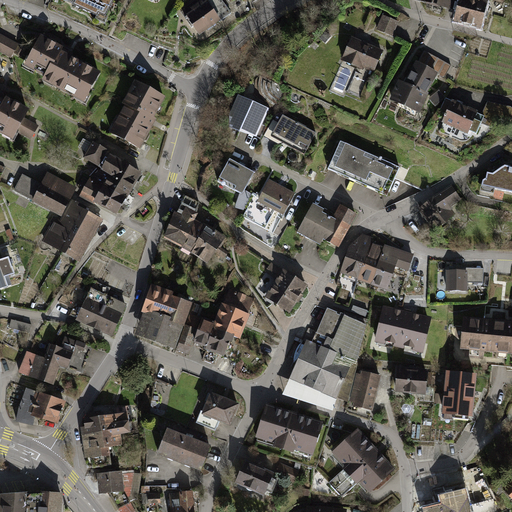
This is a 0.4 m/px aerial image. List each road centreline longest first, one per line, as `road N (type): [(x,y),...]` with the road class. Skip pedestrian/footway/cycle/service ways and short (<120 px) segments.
road 1 (residential): [(262,394),(346,242),(511,134)]
road 2 (residential): [(198,92),(119,344)]
road 3 (residential): [(2,0),(57,19),(198,92)]
road 4 (residential): [(262,394),(390,436),(404,468),(407,511)]
road 5 (residential): [(119,344),(262,394)]
road 6 (residential): [(119,344),(44,459)]
road 7 (residential): [(292,0),(218,56),(198,92)]
road 8 (residential): [(205,511),(262,394)]
